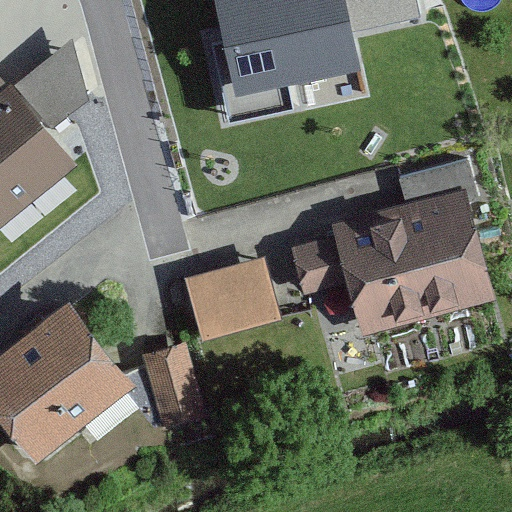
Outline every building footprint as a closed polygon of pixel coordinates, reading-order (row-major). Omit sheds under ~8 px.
[(355,66),(340,0),(221,0),(220,0),(240,91),(355,66)] [(0,216),(66,158),(0,83),(0,216)] [(481,304),(452,189),(320,223),(323,237),(285,247),(298,298),(335,288),(347,338),(481,304)] [(250,260),(183,279),(202,345),(269,326),(250,260)] [(124,382),(53,299),(0,343),(0,432),(28,464),(124,382)] [(176,348),(138,360),(160,429),(198,417),(176,348)]
